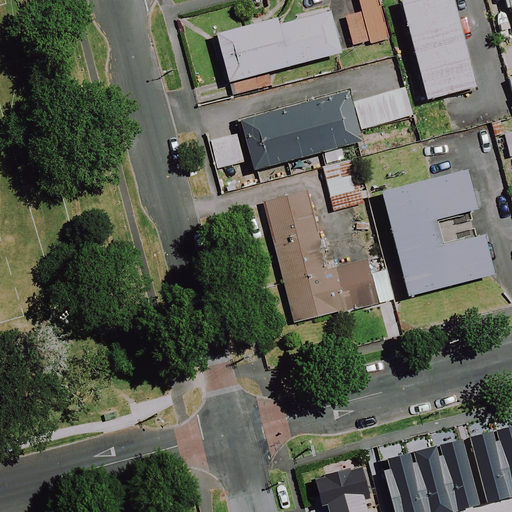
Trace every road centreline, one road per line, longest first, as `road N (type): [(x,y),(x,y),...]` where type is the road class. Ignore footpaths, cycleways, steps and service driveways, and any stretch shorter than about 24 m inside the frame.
road 1 (residential): [(116,0),(232,432)]
road 2 (residential): [(232,432),(511,358)]
road 3 (residential): [(0,493),(232,432)]
